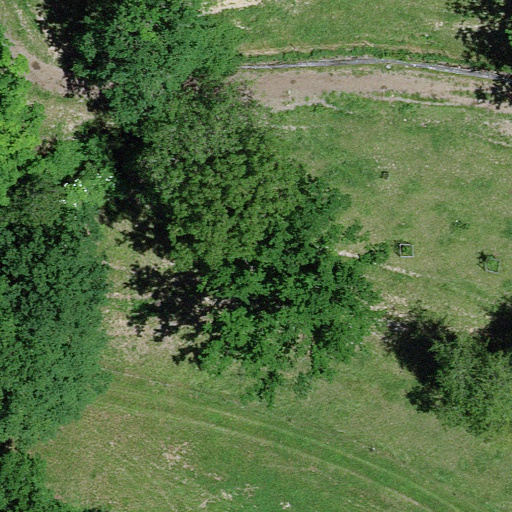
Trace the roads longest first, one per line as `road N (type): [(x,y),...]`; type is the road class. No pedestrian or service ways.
road 1 (track): [(0,40),(34,73),(72,84),(403,80),(511,101)]
road 2 (track): [(451,511),(366,466),(233,419),(0,362)]
